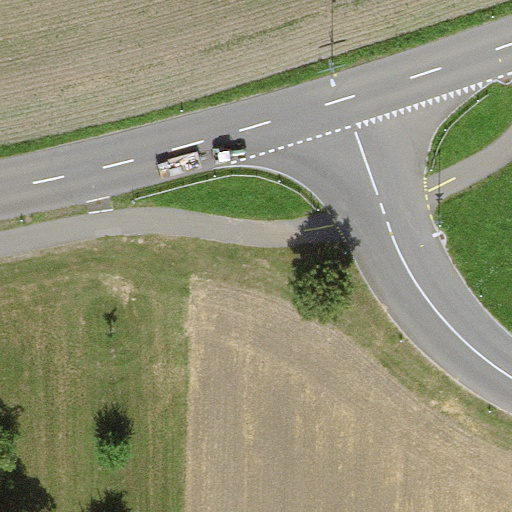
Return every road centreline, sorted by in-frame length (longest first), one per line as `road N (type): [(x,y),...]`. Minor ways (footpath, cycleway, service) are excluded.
road 1 (tertiary): [(345,100),(0,192)]
road 2 (tertiary): [(511,379),(459,338),(414,279),(345,100)]
road 3 (tertiary): [(345,100),(511,44)]
